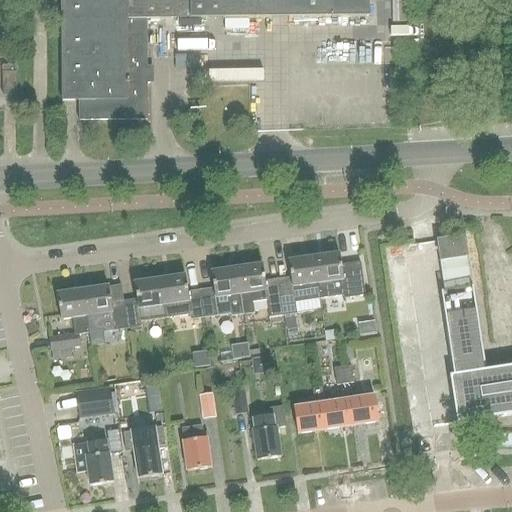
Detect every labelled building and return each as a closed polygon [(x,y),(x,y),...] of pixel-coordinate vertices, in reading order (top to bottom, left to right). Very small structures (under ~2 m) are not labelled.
[(60,0),(62,101),(79,101),(78,121),(147,121),(146,84),(151,84),(150,70),(147,70),(146,21),(254,18),(254,0),(60,0)] [(254,0),(254,18),(368,17),(368,0),(254,0)] [(397,0),(397,19),(405,19),(405,0),(397,0)] [(212,65),(212,79),(267,79),(267,65),(212,65)] [(2,97),(16,96),(16,66),(2,67),(2,97)] [(465,239),(440,243),(443,265),(469,261),(465,239)] [(320,301),(344,297),(345,300),(365,297),(361,265),(341,267),(340,256),(314,260),(320,301)] [(290,279),(278,280),(283,317),(284,317),(294,316),(296,315),(294,301),(306,300),(306,302),(320,301),(314,260),(288,263),(290,279)] [(469,261),(443,265),(446,292),(473,288),(469,261)] [(283,317),(278,280),(264,282),(262,266),(236,270),(243,316),(254,314),(252,303),(267,301),(269,319),(283,317)] [(205,319),(218,317),(230,316),(230,317),(243,316),(236,270),(211,273),(213,289),(201,291),(205,319)] [(165,319),(190,316),(191,321),(205,319),(201,291),(187,293),(185,277),(159,281),(165,319)] [(141,328),(140,323),(165,319),(159,281),(134,284),(136,300),(123,301),(127,330),(141,328)] [(88,334),(90,347),(104,345),(99,314),(111,313),(114,331),(127,330),(123,301),(111,303),(108,288),(82,291),(88,334)] [(78,336),(88,334),(82,291),(58,295),(61,320),(71,318),(73,335),(49,338),(52,361),(71,359),(70,349),(79,348),(78,336)] [(476,311),(445,316),(455,377),(462,424),(511,416),(511,366),(485,371),(476,311)] [(294,316),(284,317),(286,330),(296,328),(294,316)] [(351,368),(342,369),(344,386),(353,385),(351,368)] [(344,386),(342,369),(334,370),(336,387),(344,386)] [(74,394),(78,420),(112,415),(108,389),(74,394)] [(234,416),(247,414),(244,390),(230,392),(234,416)] [(297,438),(324,433),(320,408),(322,407),(320,391),(312,392),(314,409),(293,412),(297,438)] [(202,420),(215,419),(212,395),(199,397),(202,420)] [(346,403),(350,429),(377,425),(373,399),(346,403)] [(320,408),(324,433),(350,429),(346,403),(322,407),(320,408)] [(268,410),(269,419),(253,422),(255,433),(253,434),(257,463),(281,460),(276,431),(285,429),(282,408),(268,410)] [(162,428),(122,434),(125,453),(133,452),(137,480),(161,476),(157,448),(165,447),(162,428)] [(202,429),(182,432),(183,444),(183,445),(187,474),(211,470),(206,440),(207,439),(207,433),(203,433),(202,429)] [(73,447),(77,475),(87,473),(89,487),(113,484),(109,454),(108,454),(106,442),(73,447)]
